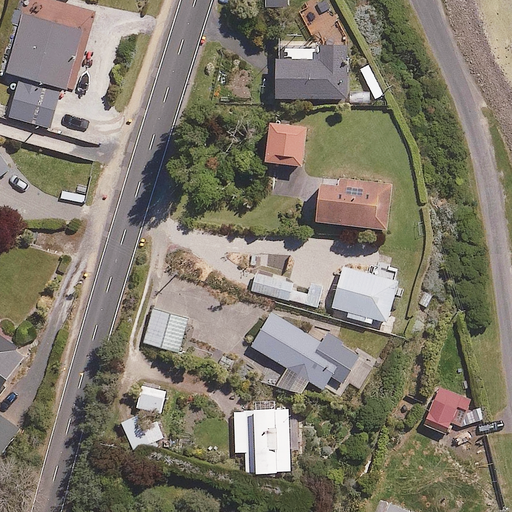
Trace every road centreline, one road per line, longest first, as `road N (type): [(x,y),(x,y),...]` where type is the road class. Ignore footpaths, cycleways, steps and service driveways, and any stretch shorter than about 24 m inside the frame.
road 1 (secondary): [(194,0),(45,511)]
road 2 (unclassified): [(511,268),(489,143),(429,0)]
